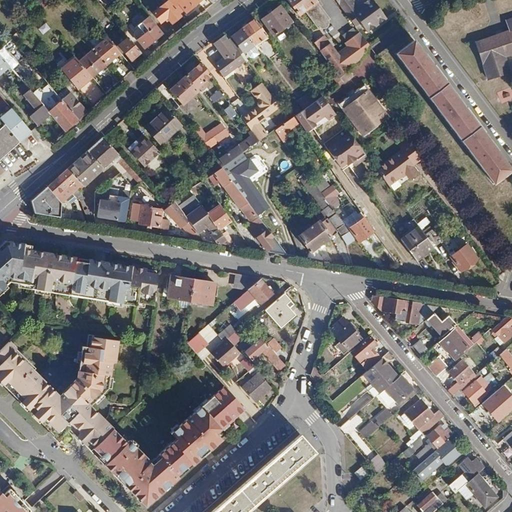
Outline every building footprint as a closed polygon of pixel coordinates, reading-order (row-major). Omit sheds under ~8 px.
[(155,0),(160,6),(153,12),(160,21),(166,16),(171,22),(180,15),(178,11),(168,0),(155,0)] [(168,0),(178,11),(181,8),(184,12),(199,0),(168,0)] [(313,0),(287,0),(298,15),(304,11),(316,28),(319,28),(321,28),(323,29),(325,28),(327,27),(328,25),(328,23),(327,21),(328,19),(313,0)] [(333,0),(354,26),(359,23),(366,32),(386,17),(372,0),(365,0),(358,6),(353,0),(333,0)] [(278,6),(261,20),(273,35),(291,22),(278,6)] [(150,17),(136,27),(138,29),(134,32),(139,38),(137,39),(144,48),(162,33),(150,17)] [(254,21),(242,29),(253,44),(266,36),(254,21)] [(488,39),(475,43),(487,81),(509,74),(504,57),(511,54),(511,24),(507,26),(509,32),(488,39)] [(253,44),(242,29),(228,40),(236,50),(240,55),(253,44)] [(337,54),(348,68),(374,49),(361,32),(346,43),(348,46),(337,54)] [(106,37),(92,49),(105,66),(120,54),(106,37)] [(128,38),(119,45),(131,60),(140,52),(128,38)] [(240,55),(236,50),(233,51),(224,38),(213,45),(223,59),(214,65),(222,78),(245,62),(240,55)] [(413,40),(396,54),(493,183),(511,169),(463,106),(414,41),(413,40)] [(327,41),(317,49),(338,76),(348,69),(348,68),(337,54),(327,41)] [(92,49),(78,61),(91,78),(105,66),(92,49)] [(0,73),(5,70),(19,87),(23,84),(0,56),(0,73)] [(78,61),(63,73),(76,90),(91,78),(78,61)] [(201,63),(170,90),(182,104),(180,105),(186,113),(198,103),(192,95),(197,91),(196,89),(198,88),(201,91),(209,85),(206,81),(210,77),(201,63)] [(261,82),(250,91),(258,101),(257,103),(257,104),(258,106),(241,118),(252,132),(259,142),(267,135),(258,123),(280,108),(261,82)] [(23,84),(19,87),(17,89),(35,111),(28,116),(36,125),(49,114),(47,112),(23,84)] [(366,86),(340,104),(362,135),(388,117),(366,86)] [(221,91),(208,100),(211,105),(225,96),(221,91)] [(69,94),(60,100),(76,120),(84,113),(69,94)] [(335,114),(322,96),(316,101),(311,104),(302,110),(295,115),(300,122),(306,130),(325,116),(327,120),(335,114)] [(297,101),(302,110),(311,104),(305,96),(297,101)] [(60,100),(47,112),(49,114),(63,131),(76,120),(60,100)] [(224,111),(230,119),(238,114),(232,105),(224,111)] [(10,109),(0,117),(0,119),(4,125),(18,142),(30,132),(10,109)] [(166,111),(146,130),(161,146),(181,127),(166,111)] [(300,122),(295,115),(274,130),(279,137),(300,122)] [(230,134),(221,122),(206,133),(201,125),(191,132),(205,152),(230,134)] [(0,157),(18,142),(4,125),(0,128),(0,157)] [(217,160),(218,162),(223,167),(236,157),(244,152),(259,142),(252,132),(249,134),(250,137),(238,145),(237,143),(234,145),(235,147),(217,160)] [(364,153),(349,133),(327,149),(340,167),(346,163),(349,166),(357,160),(355,159),(364,153)] [(159,153),(142,135),(128,149),(144,166),(159,153)] [(119,156),(102,138),(67,170),(81,186),(83,188),(119,156)] [(421,160),(405,138),(397,144),(402,150),(376,169),(388,185),(405,173),(408,178),(417,172),(413,166),(421,160)] [(250,161),(244,152),(236,157),(250,177),(259,171),(251,160),(250,161)] [(236,157),(223,167),(258,216),(269,208),(248,179),(250,177),(236,157)] [(122,160),(118,164),(138,186),(142,181),(122,160)] [(223,167),(218,162),(203,173),(206,178),(215,172),(223,167)] [(223,167),(215,172),(239,207),(242,207),(251,222),(255,222),(262,234),(258,237),(268,251),(287,254),(258,216),(223,167)] [(81,186),(67,170),(47,188),(61,203),(72,194),(75,191),(81,186)] [(308,175),(303,178),(319,209),(328,204),(322,192),(330,187),(325,179),(313,185),(308,175)] [(107,182),(94,192),(94,200),(98,199),(96,216),(118,220),(120,205),(118,203),(110,201),(109,198),(115,192),(107,182)] [(334,185),(323,193),(331,204),(342,196),(334,185)] [(62,218),(61,203),(47,188),(31,203),(37,214),(62,218)] [(87,211),(75,191),(72,194),(90,222),(95,223),(95,213),(87,211)] [(196,197),(173,212),(186,230),(194,224),(200,232),(197,234),(203,241),(230,245),(219,229),(208,213),(196,197)] [(208,213),(219,229),(231,220),(221,204),(208,213)] [(152,207),(134,205),(132,221),(140,222),(140,224),(159,227),(162,210),(152,209),(152,207)] [(192,239),(186,230),(173,212),(170,207),(164,211),(163,218),(174,234),(177,232),(180,237),(192,239)] [(336,213),(328,218),(336,229),(344,223),(336,213)] [(348,229),(349,230),(354,237),(357,241),(374,230),(365,217),(348,229)] [(309,251),(307,257),(317,259),(311,251),(329,238),(321,226),(318,222),(298,236),(309,251)] [(327,222),(321,226),(329,238),(336,233),(327,222)] [(416,261),(434,248),(425,235),(419,228),(401,240),(416,261)] [(434,228),(425,235),(434,248),(443,241),(434,228)] [(354,237),(349,230),(344,234),(346,243),(354,237)] [(467,245),(450,257),(461,271),(477,259),(467,245)] [(71,284),(74,267),(75,262),(24,255),(25,249),(0,246),(0,296),(17,281),(28,283),(28,281),(34,281),(33,287),(54,290),(55,285),(68,286),(68,283),(71,284)] [(87,268),(74,267),(71,284),(77,284),(77,287),(82,287),(83,286),(88,286),(88,289),(105,291),(104,299),(124,302),(125,296),(127,296),(127,293),(136,294),(136,295),(142,296),(141,298),(149,300),(149,297),(155,298),(157,277),(145,275),(145,272),(87,264),(87,268)] [(244,288),(244,274),(235,273),(234,287),(244,288)] [(214,283),(171,276),(167,298),(210,306),(214,283)] [(259,280),(240,296),(246,303),(252,297),(260,305),(272,294),(259,280)] [(282,294),(262,311),(278,329),(293,316),(284,305),(288,301),(282,294)] [(424,321),(434,313),(440,307),(373,296),(372,301),(380,311),(395,313),(395,320),(420,325),(424,321)] [(434,313),(424,321),(429,327),(431,325),(441,337),(455,324),(448,316),(442,322),(434,313)] [(511,323),(511,319),(505,318),(491,331),(497,336),(511,323)] [(343,319),(330,330),(339,340),(334,344),(342,353),(359,337),(343,319)] [(248,323),(230,339),(234,344),(253,328),(248,323)] [(228,327),(218,336),(222,341),(226,338),(233,332),(228,327)] [(454,330),(440,342),(455,360),(469,348),(454,330)] [(482,337),(476,332),(471,337),(473,338),(470,341),(473,344),(482,337)] [(79,374),(99,394),(103,389),(105,374),(112,374),(113,359),(116,362),(119,340),(89,337),(88,348),(85,348),(84,358),(88,359),(87,368),(80,366),(79,374)] [(368,337),(350,352),(358,361),(363,358),(364,360),(372,355),(368,351),(375,344),(368,337)] [(239,353),(226,338),(222,341),(210,352),(222,367),(239,353)] [(260,339),(244,352),(251,360),(263,351),(280,371),(286,366),(268,346),(267,347),(260,339)] [(93,449),(113,428),(98,412),(96,414),(94,411),(95,409),(89,402),(99,394),(79,374),(58,393),(15,349),(17,347),(11,341),(0,351),(0,377),(5,382),(7,380),(25,398),(24,400),(31,409),(36,405),(39,408),(36,410),(38,412),(36,414),(41,420),(46,420),(48,418),(50,421),(49,423),(58,432),(69,423),(79,434),(76,438),(84,446),(90,452),(93,449)] [(419,341),(413,346),(422,356),(428,351),(419,341)] [(383,346),(366,363),(370,368),(381,359),(388,353),(383,346)] [(435,356),(425,365),(436,377),(446,368),(435,356)] [(397,377),(381,359),(370,368),(363,374),(379,393),(386,386),(397,377)] [(458,382),(448,390),(451,396),(474,375),(462,361),(449,372),(458,382)] [(313,369),(311,376),(316,382),(321,377),(313,369)] [(249,382),(242,388),(253,401),(269,387),(257,373),(248,381),(249,382)] [(397,377),(386,386),(400,402),(412,390),(399,376),(397,377)] [(511,376),(511,378),(511,380),(511,384),(501,395),(507,401),(511,396),(511,376)] [(476,383),(465,392),(473,404),(485,394),(476,383)] [(246,412),(225,387),(209,400),(207,399),(200,405),(202,407),(199,409),(198,407),(191,412),(193,415),(180,426),(178,424),(171,429),(174,431),(171,434),(177,440),(148,465),(146,462),(149,459),(129,439),(126,442),(113,428),(93,449),(108,464),(105,467),(124,486),(146,509),(210,455),(223,444),(217,436),(241,417),(246,412)] [(490,398),(477,409),(481,415),(494,403),(490,398)] [(419,400),(404,414),(422,434),(443,417),(437,410),(432,415),(419,400)] [(394,404),(376,420),(380,425),(399,409),(394,404)] [(363,437),(376,428),(370,421),(358,430),(363,437)] [(431,441),(426,446),(431,452),(451,434),(447,428),(443,432),(438,426),(431,433),(432,436),(429,439),(431,441)] [(511,431),(503,440),(508,446),(511,442),(511,431)] [(298,435),(209,511),(246,511),(314,453),(298,435)] [(448,441),(434,453),(438,458),(435,460),(439,465),(442,462),(446,467),(460,455),(448,441)] [(367,461),(376,472),(385,465),(376,454),(367,461)] [(429,455),(422,461),(427,467),(432,462),(430,460),(432,459),(429,455)] [(458,466),(469,479),(476,474),(483,468),(479,463),(478,464),(474,460),(469,464),(466,460),(458,466)] [(352,472),(359,480),(367,472),(360,465),(352,472)] [(495,497),(476,474),(469,479),(456,491),(464,500),(472,493),(484,507),(495,497)] [(0,511),(23,511),(25,511),(22,508),(6,491),(3,494),(0,491),(0,511)] [(431,492),(415,506),(420,511),(419,511),(432,511),(441,504),(431,492)]
